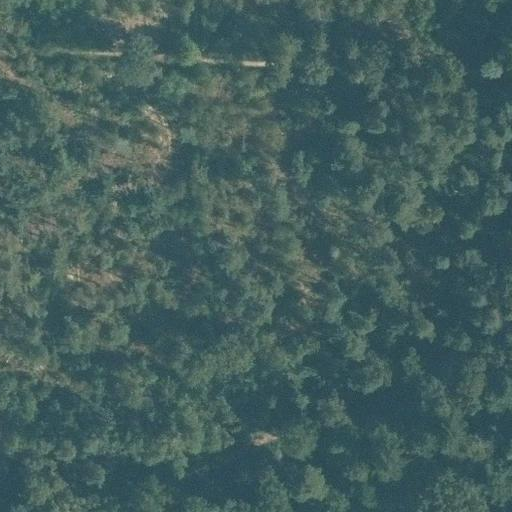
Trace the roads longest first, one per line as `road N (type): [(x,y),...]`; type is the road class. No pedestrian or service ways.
road 1 (track): [(5,484),(130,492),(244,461),(511,315)]
road 2 (track): [(0,49),(167,61),(194,50)]
